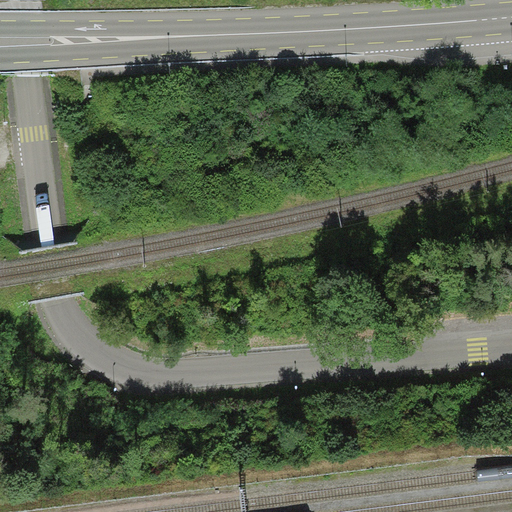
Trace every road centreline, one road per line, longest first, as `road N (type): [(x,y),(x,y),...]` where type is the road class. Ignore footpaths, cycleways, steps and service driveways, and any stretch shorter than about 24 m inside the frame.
road 1 (unclassified): [(19,0),(60,315),(84,340),(158,372),(511,348)]
road 2 (primary): [(0,38),(511,18)]
